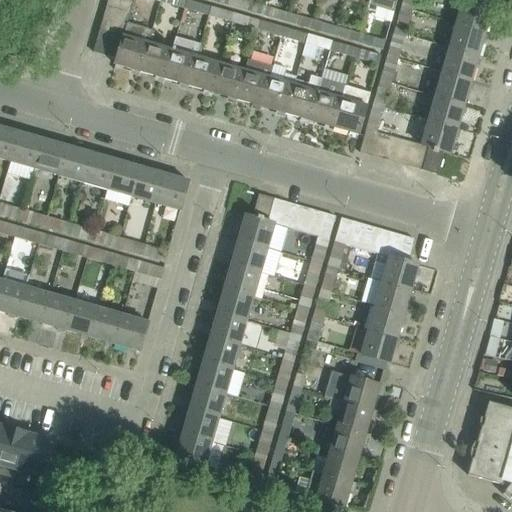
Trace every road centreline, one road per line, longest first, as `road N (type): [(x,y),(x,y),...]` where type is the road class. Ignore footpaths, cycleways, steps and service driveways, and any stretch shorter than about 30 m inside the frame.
road 1 (residential): [(406,511),(488,231)]
road 2 (unclassified): [(142,423),(221,154)]
road 3 (residential): [(488,231),(221,154)]
road 4 (residential): [(221,154),(49,105)]
